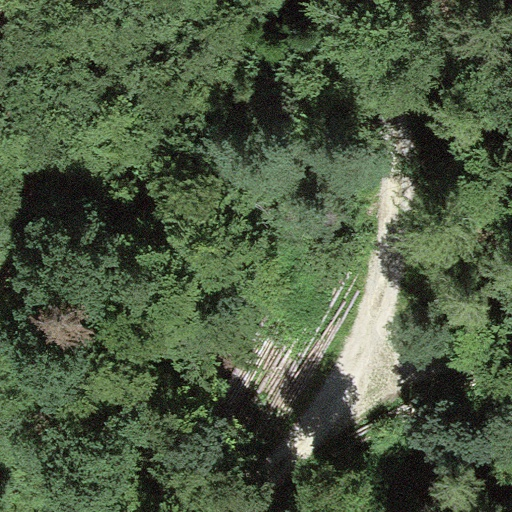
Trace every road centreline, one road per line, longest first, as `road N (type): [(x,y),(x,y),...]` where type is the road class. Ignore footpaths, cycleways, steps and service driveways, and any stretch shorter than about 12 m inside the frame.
road 1 (track): [(215,511),(366,380),(383,327),(399,246),(367,73),(328,0)]
road 2 (track): [(511,326),(466,354),(366,380)]
